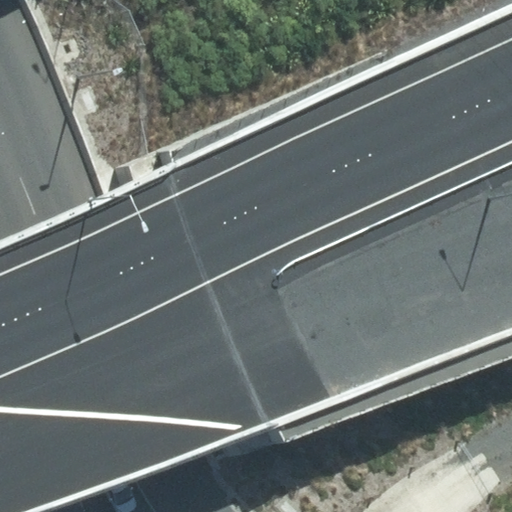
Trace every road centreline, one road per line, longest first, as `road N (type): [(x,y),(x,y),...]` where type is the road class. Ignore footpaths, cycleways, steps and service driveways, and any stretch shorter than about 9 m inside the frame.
road 1 (motorway): [(511,84),(0,319)]
road 2 (primary): [(0,293),(47,472)]
